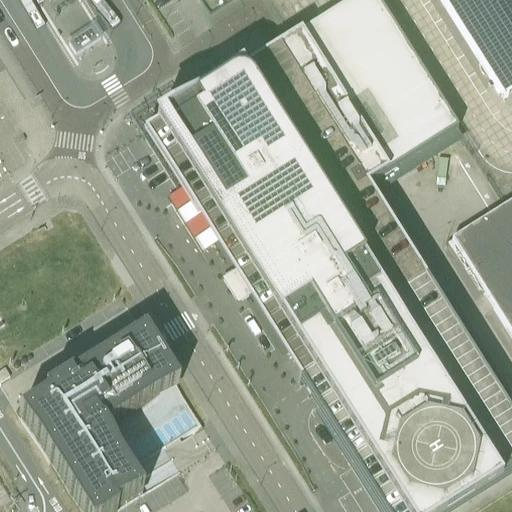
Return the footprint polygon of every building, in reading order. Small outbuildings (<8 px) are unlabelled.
[(154,130),(142,138),(195,222),(207,215),(293,352),(309,376),(296,384),(298,386),(314,412),(350,469),(376,511),(463,511),(498,491),(494,485),(511,474),(511,425),(510,423),(497,402),(450,327),(436,305),(425,287),(370,201),(364,192),(456,134),(371,0),(360,0),(332,18),(293,42),(290,44),(278,52),(237,78),(196,104),(184,111),(154,130)] [(511,0),(438,0),(502,100),(511,93),(511,0)] [(100,40),(92,29),(67,45),(75,56),(100,40)] [(511,204),(506,208),(450,243),(511,341),(511,204)] [(30,409),(17,418),(18,420),(17,420),(74,511),(118,511),(142,497),(134,485),(170,462),(162,449),(178,440),(183,437),(194,429),(199,427),(176,390),(177,389),(143,336),(42,399),(44,401),(37,405),(35,406),(30,409)]
